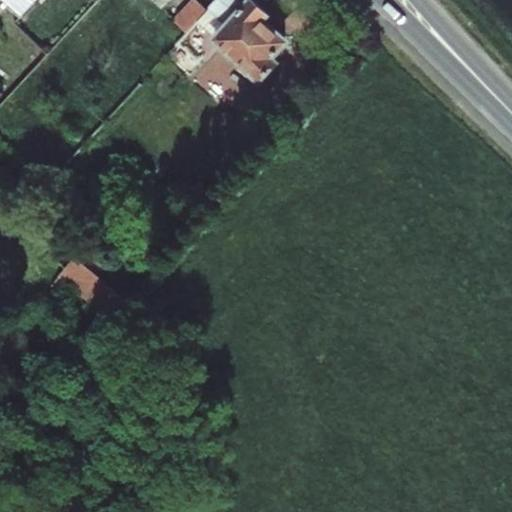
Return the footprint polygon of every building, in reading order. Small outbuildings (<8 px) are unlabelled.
[(7,0),(17,10),(27,0),(7,0)] [(218,0),(168,57),(184,71),(218,34),(245,59),(241,63),(257,77),(260,73),(267,80),(284,61),(279,56),(286,47),(288,31),(280,23),(286,17),(267,0),(218,0)] [(187,34),(206,9),(194,0),(188,0),(172,22),(187,34)] [(0,110),(10,99),(0,90),(0,110)] [(82,254),(68,270),(120,315),(134,300),(82,254)]
